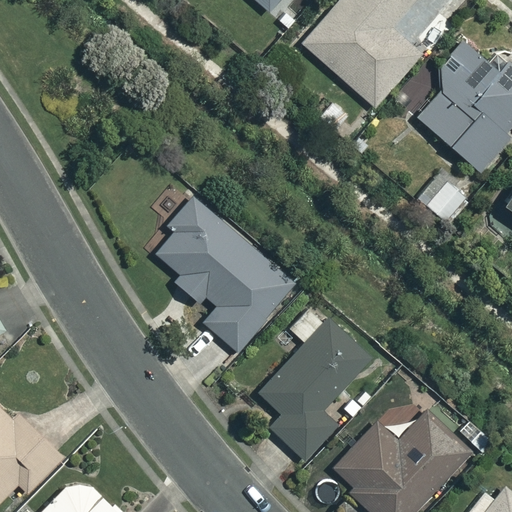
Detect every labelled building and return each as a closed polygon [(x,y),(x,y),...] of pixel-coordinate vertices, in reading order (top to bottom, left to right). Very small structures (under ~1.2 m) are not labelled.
[(254,0),(264,8),(271,0),(254,0)] [(406,0),(330,0),(296,40),(370,104),(416,50),(386,24),(406,0)] [(491,67),(458,38),(430,71),(439,79),(411,112),(474,168),(503,134),(498,130),(511,113),(511,66),(500,56),(491,67)] [(511,170),(493,196),(511,209),(511,170)] [(463,196),(437,176),(418,201),(443,221),(463,196)] [(289,279),(188,195),(165,222),(169,225),(149,249),(175,271),(169,278),(206,309),(198,319),(232,348),(289,279)] [(365,354),(323,314),(254,389),(276,410),(263,424),(299,457),(332,421),(317,407),(365,354)] [(404,511),(464,450),(420,408),(393,437),(373,418),(329,464),(350,484),(345,489),(369,511),(404,511)] [(6,415),(0,410),(0,491),(12,479),(22,489),(56,453),(11,410),(6,415)] [(116,511),(74,470),(31,511),(116,511)] [(511,511),(511,493),(499,482),(473,511),(511,511)]
